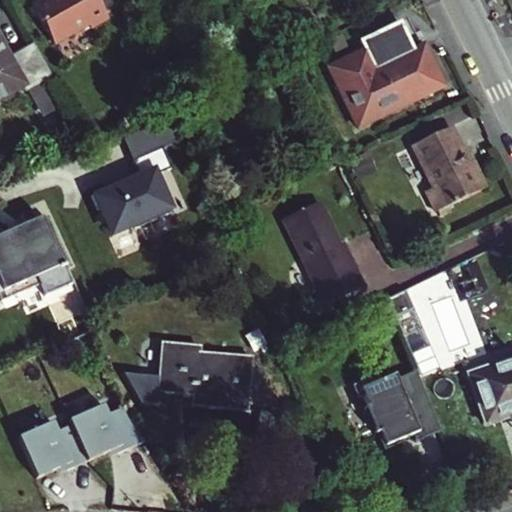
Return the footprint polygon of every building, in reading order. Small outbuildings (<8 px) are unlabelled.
[(0,103),(25,90),(27,94),(48,81),(50,84),(77,70),(58,37),(33,51),(14,17),(0,25),(0,103)] [(359,53),(323,70),(352,131),(438,90),(419,49),(409,54),(395,25),(381,32),(381,31),(354,43),(359,53)] [(153,125),(120,139),(134,168),(165,153),(153,125)] [(434,217),(485,194),(471,163),(465,166),(460,155),(448,131),(410,150),(431,193),(425,196),(434,217)] [(471,163),(465,152),(460,155),(465,166),(471,163)] [(156,168),(87,195),(109,239),(172,212),(156,168)] [(335,245),(315,203),(280,220),(315,292),(308,294),(316,310),(364,287),(359,275),(347,253),(341,257),(335,245)] [(44,216),(0,232),(0,299),(3,307),(38,294),(45,306),(81,294),(44,216)] [(347,253),(342,242),(335,245),(341,257),(347,253)] [(188,412),(244,414),(247,361),(194,359),(194,351),(156,350),(153,396),(178,397),(189,398),(188,412)] [(493,380),(476,385),(488,425),(511,416),(511,360),(489,368),(493,380)] [(440,438),(420,378),(369,401),(391,458),(440,438)] [(34,485),(143,444),(130,405),(109,413),(105,402),(67,419),(70,427),(57,430),(55,420),(15,439),(34,485)]
